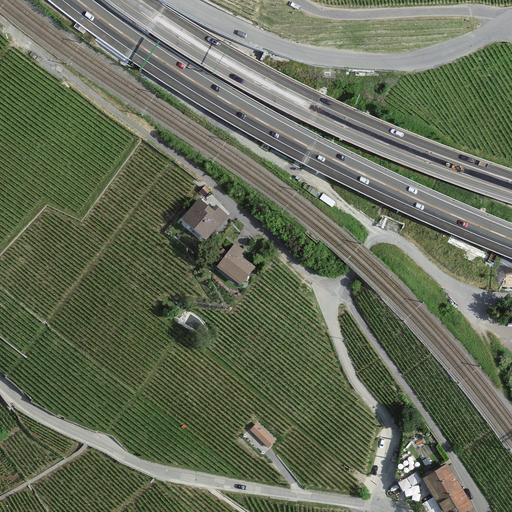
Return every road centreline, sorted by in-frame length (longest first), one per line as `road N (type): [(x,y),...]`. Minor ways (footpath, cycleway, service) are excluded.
road 1 (track): [(485,511),(348,302),(206,178),(0,18)]
road 2 (motorway): [(77,0),(261,122),(511,239)]
road 3 (unclassified): [(374,506),(392,440),(383,415),(353,380),(327,312),(331,293),(383,235),(468,291),(511,298)]
road 4 (motorway): [(511,187),(316,110),(129,0)]
road 5 (track): [(0,382),(22,403),(161,473),(388,511)]
road 6 (tertiary): [(181,0),(288,49),(399,64),(506,23)]
road 7 (unclassified): [(506,23),(466,11),(339,15),(295,0)]
